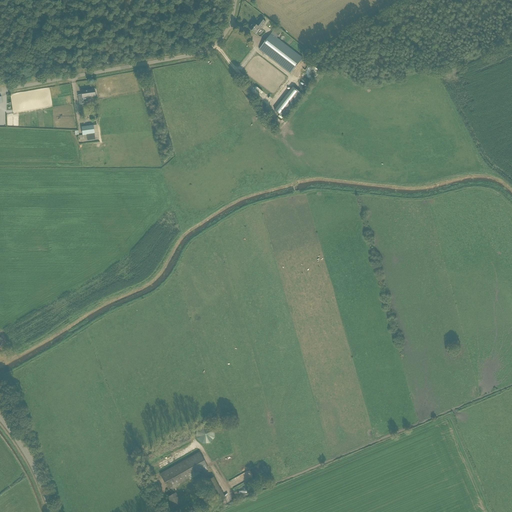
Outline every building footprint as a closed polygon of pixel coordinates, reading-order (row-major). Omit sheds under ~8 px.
[(263,30),(261,29),(266,22),(261,18),(256,25),(253,23),(249,29),(255,34),(259,36),(263,30)] [(259,49),(291,74),(302,58),(271,34),(259,49)] [(305,72),(306,77),(310,80),(316,79),(319,75),(318,69),(313,66),(308,67),(305,72)] [(274,111),(285,119),(303,95),(293,87),(274,111)] [(81,91),(82,98),(95,96),(94,89),(81,91)] [(81,127),(82,135),(94,134),(93,125),(81,127)] [(196,431),(196,438),(202,443),(209,443),(214,437),(214,430),(208,425),(201,425),(196,431)] [(168,497),(173,506),(180,502),(173,489),(208,469),(199,452),(160,474),(169,491),(172,495),(168,497)] [(149,467),(151,472),(162,467),(160,463),(149,467)] [(203,483),(214,504),(225,498),(213,477),(203,483)]
